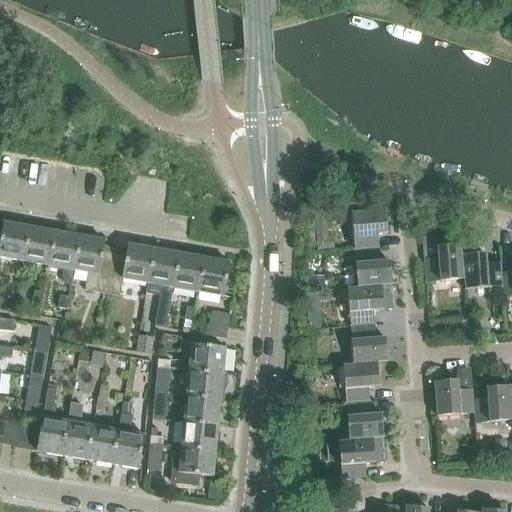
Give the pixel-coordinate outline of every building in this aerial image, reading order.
[(351,205),(355,251),(378,250),(377,236),(388,235),(386,211),(377,211),(377,203),(351,205)] [(323,207),(315,208),(316,222),(324,221),(323,207)] [(3,224),(1,232),(0,240),(0,258),(23,263),(29,228),(3,224)] [(54,233),(29,228),(23,263),(48,267),(54,233)] [(79,237),(54,233),(48,267),(73,272),(79,237)] [(105,242),(79,237),(73,272),(98,276),(99,276),(104,246),(105,242)] [(97,280),(109,282),(115,248),(104,246),(99,276),(98,276),(97,280)] [(122,280),(147,285),(153,250),(127,246),(127,250),(121,280),(122,280)] [(426,284),(463,281),(462,257),(461,247),(437,249),(438,259),(424,260),(426,284)] [(115,248),(109,282),(122,284),(122,280),(121,280),(127,250),(115,248)] [(153,250),(147,285),(162,287),(154,328),(165,330),(172,289),(178,255),(153,250)] [(355,251),(358,289),(391,287),(390,262),(379,263),(378,250),(355,251)] [(172,289),(198,294),(204,259),(178,255),(172,289)] [(464,291),(502,288),(501,275),(500,265),(487,266),(486,255),(462,257),(463,281),(464,291)] [(204,259),(198,294),(223,298),(229,264),(204,259)] [(511,274),(501,275),(502,288),(503,299),(511,298),(511,274)] [(347,290),(350,328),(374,326),(373,312),(393,311),(391,287),(358,289),(347,290)] [(32,305),(41,307),(43,294),(34,292),(32,305)] [(58,309),(67,311),(69,298),(60,296),(58,309)] [(184,321),(193,323),(195,310),(186,308),(184,321)] [(209,325),(218,327),(220,314),(211,313),(209,325)] [(0,320),(0,332),(14,333),(15,322),(0,320)] [(228,329),(218,327),(209,325),(208,325),(206,337),(226,340),(228,329)] [(350,328),(353,366),(377,364),(387,363),(385,339),(375,340),(374,326),(350,328)] [(52,330),(39,327),(37,336),(36,336),(35,352),(47,354),(52,330)] [(190,346),(188,372),(223,375),(225,349),(190,346)] [(33,362),(46,365),(47,354),(35,352),(33,362)] [(157,369),(170,370),(171,362),(158,360),(157,369)] [(343,366),(346,404),(369,402),(368,389),(378,388),(377,364),(353,366),(343,366)] [(186,397),(220,400),(221,392),(224,392),(225,390),(227,377),(225,375),(223,375),(188,372),(186,397)] [(28,387),(41,389),(43,380),(30,378),(28,387)] [(436,417),(474,415),(473,401),(472,391),(458,392),(457,382),(433,383),(436,417)] [(154,395),(167,396),(168,387),(155,386),(154,395)] [(475,425),(511,421),(511,414),(511,398),(510,388),(486,390),(486,400),(473,401),(474,415),(475,425)] [(40,429),(36,452),(36,453),(62,457),(68,423),(54,421),(57,408),(54,404),(56,392),(47,390),(42,418),(40,429)] [(70,408),(79,409),(81,397),(72,395),(70,408)] [(186,397),(183,423),(218,426),(220,400),(186,397)] [(96,412),(105,414),(107,401),(98,399),(96,412)] [(369,402),(346,404),(348,442),(382,440),(381,415),(370,416),(369,402)] [(24,412),(37,414),(38,405),(26,403),(24,412)] [(120,417),(130,418),(132,405),(123,404),(120,417)] [(152,420),(164,421),(165,413),(153,411),(152,420)] [(17,425),(6,423),(2,446),(13,448),(17,425)] [(68,423),(62,457),(87,462),(93,427),(68,423)] [(181,448),(216,451),(218,426),(183,423),(181,448)] [(29,427),(17,425),(13,448),(25,450),(29,427)] [(40,429),(29,427),(25,450),(36,452),(40,429)] [(87,462),(112,466),(118,432),(93,427),(87,462)] [(118,432),(112,466),(138,471),(144,436),(118,432)] [(149,446),(162,446),(163,438),(150,437),(149,446)] [(348,442),(328,444),(329,460),(339,460),(341,481),(365,479),(364,465),(384,464),(382,440),(348,442)] [(150,448),(148,462),(147,471),(160,472),(161,464),(163,449),(150,448)] [(216,451),(181,448),(179,463),(173,462),(172,480),(175,484),(212,487),(216,451)]
